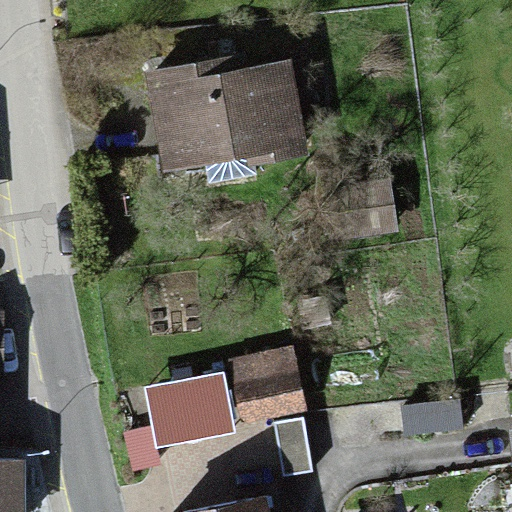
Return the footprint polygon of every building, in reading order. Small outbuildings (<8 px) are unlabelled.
[(289,56),(154,78),(168,164),(303,142),(289,56)] [(294,346),(228,360),(241,422),(308,408),(294,346)] [(223,373),(145,387),(156,446),(234,432),(223,373)] [(303,418),(273,424),(282,477),(312,471),(303,418)] [(271,511),(269,497),(187,511),(271,511)]
